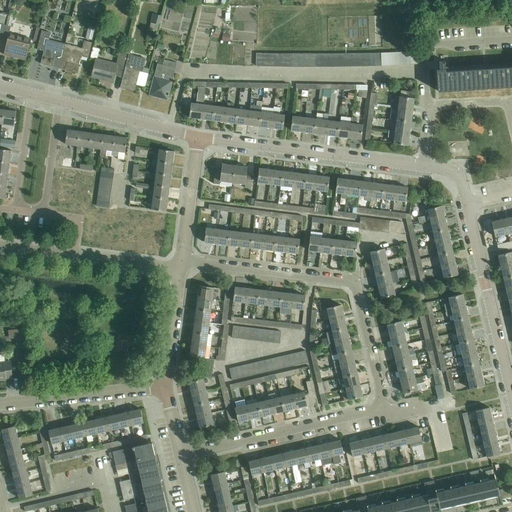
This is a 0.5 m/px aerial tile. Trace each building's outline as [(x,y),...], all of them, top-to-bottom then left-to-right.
[(0,9),(0,17),(8,19),(9,9),(0,8),(0,9)] [(94,35),(98,23),(91,22),(88,33),(94,35)] [(4,25),(1,38),(7,40),(4,55),(26,60),(31,40),(9,34),(11,26),(4,25)] [(58,68),(59,68),(65,44),(49,40),(51,33),(42,31),(37,50),(44,51),(41,64),(53,67),(53,66),(58,67),(58,68)] [(65,44),(59,68),(77,73),(81,56),(88,58),(92,43),(84,41),(82,49),(65,44)] [(417,51),(380,53),(381,66),(417,64),(417,51)] [(114,75),(119,76),(124,54),(119,52),(116,65),(96,59),(92,77),(112,82),(114,75)] [(119,76),(123,77),(120,88),(134,92),(136,84),(145,87),(148,74),(142,72),(145,59),(124,54),(119,76)] [(149,96),(167,100),(177,63),(164,60),(163,65),(157,64),(149,96)] [(437,70),(438,92),(511,86),(511,67),(454,72),(454,69),(445,70),(445,61),(439,61),(440,70),(437,70)] [(205,88),(205,83),(193,82),(193,88),(197,88),(198,90),(196,105),(191,104),(189,118),(201,119),(203,105),(205,94),(205,88)] [(320,85),(319,90),(320,90),(318,102),(324,103),(324,97),(330,98),(331,90),(331,85),(320,85)] [(367,86),(355,85),(355,91),(359,91),(358,98),(366,99),(367,91),(367,86)] [(413,93),(401,91),(400,97),(395,96),(393,108),(398,109),(412,111),(414,99),(412,99),(413,93)] [(371,93),(369,105),(374,106),(376,106),(378,94),(371,93)] [(224,122),(236,124),(237,110),(234,109),(234,104),(228,103),(227,108),(226,108),(224,122)] [(201,119),(212,121),(214,107),(203,105),(201,119)] [(247,125),(259,127),(261,113),(262,106),(251,105),(250,111),(249,111),(247,125)] [(212,121),(224,122),(226,108),(214,107),(212,121)] [(273,114),(271,128),(283,130),(284,116),(280,115),(281,108),(273,107),(273,114)] [(391,108),(390,115),(397,116),(397,120),(410,122),(412,111),(398,109),(393,108),(391,108)] [(4,110),(2,124),(14,126),(16,112),(4,110)] [(236,124),(247,125),(249,111),(237,110),(236,124)] [(259,127),(271,128),(273,114),(261,113),(259,127)] [(316,120),(314,134),(326,135),(327,121),(328,115),(323,114),(322,121),(316,120)] [(290,131),(302,132),(304,118),(292,117),(290,131)] [(302,132),(314,134),(316,120),(304,118),(302,132)] [(351,124),(349,138),(361,140),(362,126),(356,125),(357,119),(351,118),(351,124)] [(395,132),(409,134),(410,122),(397,120),(395,132)] [(326,135),(337,137),(339,123),(327,121),(326,135)] [(337,137),(349,138),(351,124),(339,123),(337,137)] [(64,144),(77,146),(79,132),(67,130),(64,144)] [(409,134),(395,132),(389,131),(388,137),(394,138),(393,144),(407,146),(409,134)] [(82,147),(88,148),(91,133),(79,132),(77,146),(77,150),(81,150),(82,147)] [(93,148),(100,149),(102,135),(91,133),(88,148),(89,148),(89,151),(93,152),(93,148)] [(102,135),(100,149),(99,156),(105,157),(106,150),(112,151),(114,137),(102,135)] [(112,151),(111,156),(118,157),(118,152),(124,153),(126,138),(114,137),(112,151)] [(0,149),(0,161),(9,163),(11,151),(0,149)] [(158,162),(172,164),(174,152),(156,149),(155,153),(159,154),(158,161),(158,162)] [(61,166),(73,168),(74,160),(62,158),(61,166)] [(124,172),(125,158),(118,158),(117,172),(124,172)] [(156,174),(170,176),(172,164),(158,162),(158,161),(152,160),(151,166),(157,167),(156,174)] [(0,173),(8,175),(9,163),(0,161),(0,173)] [(220,181),(232,183),(234,166),(222,164),(221,172),(215,172),(213,184),(220,185),(220,181)] [(234,166),(232,183),(245,185),(244,188),(251,189),(252,176),(246,175),(247,168),(234,166)] [(96,206),(109,208),(114,169),(101,168),(96,206)] [(257,183),(269,184),(271,170),(259,169),(257,183)] [(269,184),(281,186),(282,172),(271,170),(269,184)] [(280,190),(292,191),(292,187),(294,173),(282,172),(281,186),(280,190)] [(292,187),(304,189),(306,175),(294,173),(292,187)] [(154,186),(169,187),(170,176),(156,174),(155,185),(154,186)] [(304,189),(316,190),(318,176),(306,175),(304,189)] [(318,176),(316,190),(327,192),(329,178),(318,176)] [(348,194),(347,194),(349,180),(337,179),(335,193),(341,194),(341,198),(347,199),(348,194)] [(348,194),(359,196),(361,182),(349,180),(347,194),(348,194)] [(359,196),(365,197),(365,200),(370,201),(370,197),(372,183),(361,182),(359,196)] [(154,186),(155,185),(136,183),(136,187),(154,190),(153,197),(167,199),(169,187),(154,186)] [(370,197),(382,199),(384,185),(372,183),(370,197)] [(382,199),(394,200),(396,186),(384,185),(382,199)] [(396,186),(394,200),(405,202),(407,188),(396,186)] [(167,199),(153,197),(151,210),(166,212),(167,199)] [(419,224),(430,221),(444,218),(441,206),(428,209),(429,215),(417,218),(419,224)] [(344,217),(356,219),(357,207),(353,207),(352,213),(345,212),(344,217)] [(406,219),(408,227),(413,225),(410,214),(404,213),(403,218),(406,219)] [(430,221),(433,233),(447,229),(444,218),(430,221)] [(507,234),(504,220),(491,222),(495,237),(507,234)] [(348,221),(347,226),(346,233),(358,235),(359,229),(359,223),(348,221)] [(390,221),(389,233),(405,235),(402,222),(390,221)] [(92,236),(158,239),(158,234),(165,234),(165,226),(93,223),(92,236)] [(204,243),(216,244),(218,230),(206,229),(204,243)] [(436,243),(436,244),(450,241),(447,229),(433,233),(434,238),(431,239),(432,244),(436,243)] [(216,244),(227,245),(229,231),(218,230),(216,244)] [(227,245),(239,247),(241,233),(229,231),(227,245)] [(308,251),(320,252),(322,238),(323,233),(311,232),(308,251)] [(239,247),(251,248),(252,234),(241,233),(239,247)] [(251,248),(263,250),(264,236),(252,234),(251,248)] [(263,250),(275,251),(276,237),(264,236),(263,250)] [(275,251),(286,252),(287,238),(276,237),(275,251)] [(287,238),(286,252),(298,254),(300,240),(287,238)] [(322,238),(320,252),(332,254),(334,240),(322,238)] [(332,254),(344,255),(345,241),(334,240),(332,254)] [(345,241),(344,255),(355,257),(357,242),(345,241)] [(438,256),(452,252),(450,241),(436,244),(438,255),(438,256)] [(510,248),(509,242),(497,245),(498,251),(510,248)] [(370,252),(373,264),(387,261),(384,249),(370,252)] [(455,264),(452,252),(438,256),(438,255),(434,256),(437,267),(441,266),(441,267),(455,264)] [(511,253),(511,252),(498,255),(501,267),(511,264),(511,253)] [(390,272),(389,271),(387,261),(373,264),(376,276),(390,272)] [(455,264),(441,267),(444,278),(458,275),(455,264)] [(511,276),(511,264),(501,267),(503,278),(511,276)] [(390,272),(376,276),(379,287),(392,284),(390,272)] [(511,276),(503,278),(506,290),(511,288),(511,276)] [(392,284),(379,287),(381,298),(395,295),(392,284)] [(199,286),(198,298),(212,300),(212,299),(216,300),(217,294),(212,294),(213,288),(199,286)] [(233,302),(245,303),(246,289),(235,288),(233,302)] [(245,303),(257,304),(258,290),(246,289),(245,303)] [(257,304),(268,306),(270,292),(258,290),(257,304)] [(268,306),(280,307),(282,293),(270,292),(268,306)] [(280,307),(292,309),(293,295),(282,293),(280,307)] [(446,311),(465,306),(462,294),(448,298),(450,303),(444,304),(446,311)] [(293,295),(292,309),(304,310),(305,296),(293,295)] [(198,298),(196,310),(210,312),(212,300),(198,298)] [(426,302),(429,316),(434,314),(431,301),(426,302)] [(327,309),(329,320),(343,317),(341,305),(327,309)] [(452,315),(454,321),(468,318),(465,306),(446,311),(447,316),(452,315)] [(196,310),(195,321),(209,323),(210,312),(196,310)] [(419,316),(422,329),(427,328),(425,315),(419,316)] [(329,320),(332,332),(346,328),(343,317),(329,320)] [(454,321),(457,333),(470,329),(468,318),(454,321)] [(207,335),(207,334),(209,323),(195,321),(193,333),(207,335)] [(387,325),(390,336),(404,333),(401,321),(387,325)] [(17,346),(26,345),(25,325),(10,326),(10,337),(16,337),(17,346)] [(231,338),(255,341),(257,329),(232,326),(231,338)] [(332,332),(326,333),(329,345),(335,343),(349,340),(346,328),(332,332)] [(257,329),(255,341),(279,344),(281,332),(257,329)] [(457,333),(459,344),(473,341),(470,329),(457,333)] [(193,333),(192,345),(211,347),(212,335),(207,335),(193,333)] [(390,336),(393,348),(406,344),(404,333),(390,336)] [(349,340),(335,343),(338,355),(351,351),(349,340)] [(459,344),(462,355),(476,352),(473,341),(459,344)] [(393,348),(395,359),(414,354),(413,348),(408,350),(406,344),(393,348)] [(202,358),(204,358),(209,359),(211,347),(192,345),(190,357),(202,358)] [(317,359),(314,347),(308,348),(311,360),(317,359)] [(224,361),(225,349),(221,348),(219,348),(218,356),(217,356),(216,360),(224,361)] [(249,377),(308,363),(305,351),(247,365),(249,377)] [(333,361),(334,367),(354,363),(351,351),(338,355),(339,360),(333,361)] [(462,355),(465,367),(478,363),(476,352),(462,355)] [(395,359),(398,370),(412,367),(410,361),(416,360),(414,354),(395,359)] [(203,379),(212,377),(214,360),(209,359),(204,358),(202,358),(199,380),(203,379)] [(311,360),(314,372),(320,371),(317,359),(311,360)] [(0,381),(6,380),(6,379),(13,378),(11,362),(0,362),(0,381)] [(343,377),(357,374),(354,363),(334,367),(336,373),(342,372),(343,377)] [(465,367),(467,378),(481,375),(478,363),(465,367)] [(249,377),(247,365),(229,369),(231,381),(249,377)] [(398,370),(401,382),(414,379),(412,367),(398,370)] [(314,372),(317,383),(328,381),(328,380),(322,382),(320,371),(314,372)] [(360,385),(357,374),(343,377),(338,378),(341,389),(345,388),(346,389),(360,385)] [(481,375),(467,378),(470,390),(484,386),(481,375)] [(414,379),(401,382),(403,394),(424,389),(421,377),(414,379)] [(192,394),(205,390),(203,379),(199,380),(189,382),(192,394)] [(306,382),(308,392),(314,391),(312,381),(306,382)] [(317,383),(319,395),(325,393),(331,392),(328,381),(317,383)] [(360,385),(346,389),(348,400),(362,397),(360,385)] [(192,394),(194,405),(208,402),(205,390),(192,394)] [(304,392),(292,395),(295,409),(307,406),(304,392)] [(325,393),(319,395),(322,406),(328,405),(325,393)] [(269,400),(272,414),(284,412),(281,398),(275,399),(274,394),(268,395),(269,400)] [(292,395),(281,398),(284,412),(295,409),(292,395)] [(269,400),(258,403),(261,417),(272,414),(269,400)] [(194,405),(197,417),(211,414),(208,402),(194,405)] [(258,403),(246,406),(250,420),(261,417),(258,403)] [(250,420),(246,406),(235,409),(238,422),(250,420)] [(475,411),(478,422),(492,419),(489,407),(475,411)] [(140,409),(128,412),(132,426),(143,423),(140,409)] [(228,417),(220,418),(222,423),(229,421),(234,420),(231,409),(226,410),(228,417)] [(128,412),(117,415),(120,428),(132,426),(128,412)] [(211,414),(197,417),(200,429),(213,425),(211,414)] [(117,415),(106,417),(109,431),(120,428),(117,415)] [(106,417),(94,420),(97,434),(109,431),(106,417)] [(37,419),(40,432),(45,431),(42,418),(37,419)] [(478,422),(481,434),(495,431),(492,419),(478,422)] [(94,420),(83,423),(86,436),(92,435),(97,434),(94,420)] [(83,423),(71,425),(75,439),(86,436),(83,423)] [(71,425),(60,428),(63,442),(75,439),(71,425)] [(1,430),(4,442),(18,438),(15,427),(1,430)] [(418,427),(406,430),(409,444),(410,443),(411,447),(422,444),(421,441),(418,427)] [(63,442),(60,428),(48,431),(52,444),(63,442)] [(406,430),(395,433),(398,446),(409,444),(406,430)] [(481,434),(484,445),(497,442),(495,431),(481,434)] [(395,433),(384,435),(387,449),(398,446),(395,433)] [(147,434),(134,437),(135,442),(148,439),(147,434)] [(384,435),(372,438),(375,451),(387,449),(384,435)] [(4,442),(7,453),(21,449),(18,438),(4,442)] [(372,438),(361,440),(364,454),(375,451),(372,438)] [(340,440),(329,443),(332,457),(332,456),(334,464),(341,463),(339,455),(344,454),(340,440)] [(364,454),(361,440),(349,443),(352,457),(364,454)] [(497,442),(484,445),(486,457),(500,454),(497,442)] [(37,453),(38,457),(43,456),(43,455),(50,453),(48,443),(43,444),(45,451),(37,453)] [(132,447),(135,460),(155,455),(152,443),(132,447)] [(329,443),(318,446),(321,459),(332,457),(329,443)] [(318,446),(306,448),(309,462),(321,459),(318,446)] [(115,465),(135,460),(132,447),(112,452),(115,465)] [(306,448),(295,451),(298,465),(304,463),(305,469),(310,467),(309,462),(306,448)] [(7,453),(10,464),(24,461),(24,460),(29,459),(28,454),(22,455),(21,449),(7,453)] [(295,451),(283,454),(286,467),(298,465),(295,451)] [(283,454),(272,456),(275,470),(286,467),(283,454)] [(135,460),(138,472),(157,467),(155,455),(135,460)] [(272,456),(260,459),(263,473),(275,470),(272,456)] [(263,473),(260,459),(249,462),(252,475),(263,473)] [(129,468),(130,474),(138,472),(135,460),(115,465),(117,471),(129,468)] [(10,464),(13,476),(27,472),(24,461),(10,464)] [(427,462),(414,465),(416,470),(428,467),(427,462)] [(241,468),(244,480),(249,478),(247,466),(241,468)] [(138,472),(141,484),(160,479),(157,467),(138,472)] [(13,476),(16,487),(30,484),(27,472),(13,476)] [(119,482),(121,488),(141,484),(138,472),(130,474),(132,479),(119,482)] [(211,475),(214,487),(228,484),(225,472),(211,475)] [(141,484),(143,496),(163,492),(160,479),(141,484)] [(496,479),(479,483),(480,488),(497,484),(496,479)] [(421,484),(424,496),(429,495),(434,494),(431,482),(421,484)] [(464,492),(480,488),(479,483),(463,487),(464,492)] [(30,484),(16,487),(19,499),(33,495),(30,484)] [(124,501),(136,498),(143,496),(141,484),(121,488),(124,501)] [(214,487),(216,498),(230,495),(228,484),(214,487)] [(481,493),(497,490),(498,489),(497,484),(480,488),(481,493)] [(464,492),(463,487),(446,491),(447,496),(464,492)] [(464,492),(465,497),(481,493),(480,488),(464,492)] [(93,490),(81,493),(83,498),(95,495),(93,490)] [(483,499),(499,495),(497,490),(481,493),(483,499)] [(447,496),(446,491),(434,494),(429,495),(431,500),(447,496)] [(143,496),(146,508),(166,504),(163,492),(143,496)] [(271,503),(269,498),(262,500),(260,492),(256,493),(259,506),(271,503)] [(429,495),(424,496),(420,497),(419,492),(411,494),(412,499),(414,504),(431,500),(429,495)] [(447,496),(448,501),(465,497),(464,492),(447,496)] [(466,502),(483,499),(481,493),(465,497),(466,502)] [(70,495),(59,498),(60,503),(71,501),(70,495)] [(230,495),(216,498),(219,510),(233,506),(230,495)] [(398,508),(414,504),(412,499),(405,501),(404,495),(396,497),(398,502),(396,503),(398,508)] [(125,506),(126,511),(130,511),(146,508),(143,496),(136,498),(137,504),(125,506)] [(431,500),(432,505),(448,501),(447,496),(431,500)] [(450,506),(466,502),(465,497),(448,501),(450,506)] [(356,511),(363,510),(366,510),(363,498),(354,500),(356,511)] [(414,504),(415,509),(432,505),(431,500),(414,504)] [(47,501),(36,504),(37,509),(49,506),(47,501)] [(440,508),(450,506),(448,501),(432,505),(433,510),(440,508)] [(398,508),(396,503),(380,507),(381,511),(398,508)]
